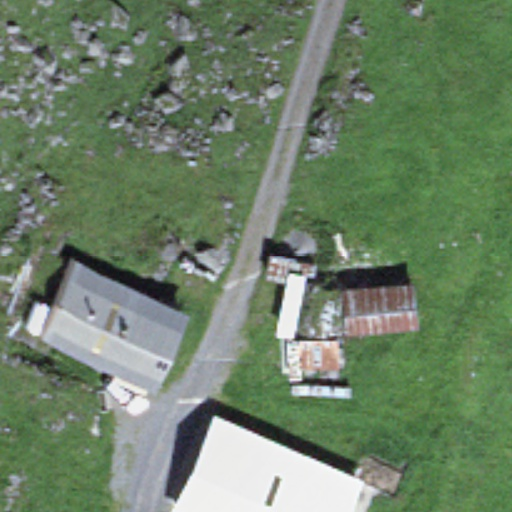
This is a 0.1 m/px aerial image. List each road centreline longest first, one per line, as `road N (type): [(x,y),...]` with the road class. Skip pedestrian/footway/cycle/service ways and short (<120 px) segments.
road 1 (track): [(334,0),(215,353),(165,433),(143,511)]
road 2 (track): [(204,370),(264,402),(324,420),(366,414),(435,433)]
road 3 (track): [(465,329),(409,511)]
